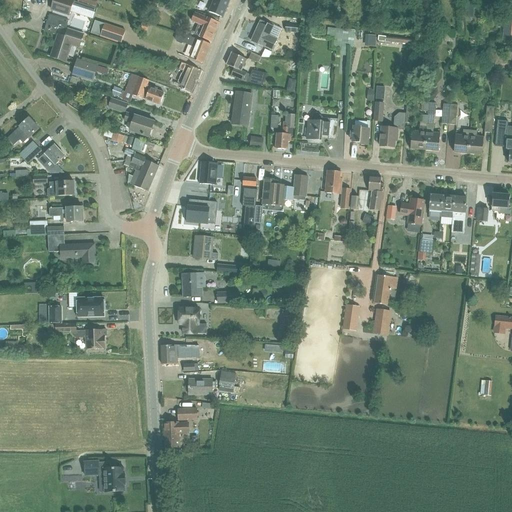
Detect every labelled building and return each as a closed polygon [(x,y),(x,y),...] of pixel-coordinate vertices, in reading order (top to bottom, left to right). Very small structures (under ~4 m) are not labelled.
[(95,8),(79,3),(69,0),(54,0),(51,10),(69,16),(72,6),(94,13),(95,8)] [(138,0),(138,3),(157,10),(160,0),(138,0)] [(213,0),(209,12),(222,18),(229,0),(213,0)] [(126,16),(127,10),(120,8),(118,14),(126,16)] [(192,22),(204,27),(200,37),(212,42),(220,24),(218,23),(220,20),(204,15),(203,17),(195,13),(192,22)] [(44,31),(56,35),(58,28),(66,30),(69,21),(49,15),(44,31)] [(95,21),(91,34),(99,36),(103,24),(95,21)] [(100,37),(121,44),(125,31),(105,24),(100,37)] [(141,24),(139,32),(147,34),(149,26),(141,24)] [(251,41),(269,49),(273,51),(278,40),(271,36),(274,27),(267,24),(266,27),(259,24),(251,41)] [(504,25),(503,34),(511,34),(511,26),(504,25)] [(66,62),(69,52),(72,45),(79,47),(84,34),(68,28),(64,38),(58,35),(51,57),(66,62)] [(346,39),(354,40),(355,29),(327,28),(326,35),(335,36),(335,45),(346,46),(346,39)] [(211,45),(179,33),(176,39),(177,39),(178,41),(182,43),(184,42),(190,44),(191,44),(195,46),(190,58),(189,58),(185,57),(185,56),(184,57),(185,57),(189,58),(203,64),(211,45)] [(367,35),(367,47),(376,47),(376,36),(367,35)] [(403,38),(379,37),(378,44),(390,45),(390,43),(403,44),(411,45),(412,40),(403,39),(403,38)] [(190,56),(193,46),(187,45),(184,55),(190,56)] [(263,51),(254,48),(252,53),(262,58),(271,58),(272,52),(263,51)] [(250,75),(248,74),(243,72),(248,60),(241,57),(232,53),(227,65),(234,69),(231,76),(240,80),(245,82),(246,83),(257,85),(262,73),(252,71),(249,77),(250,75)] [(261,58),(262,58),(252,53),(249,59),(258,63),(259,63),(262,65),(264,60),(261,58)] [(77,60),(72,75),(92,81),(97,66),(77,60)] [(125,63),(115,60),(113,69),(122,72),(125,63)] [(169,62),(166,70),(173,72),(175,65),(169,62)] [(179,88),(181,89),(190,93),(200,70),(182,63),(179,70),(185,73),(179,88)] [(107,70),(99,67),(98,74),(106,76),(107,70)] [(145,100),(151,102),(160,105),(164,94),(157,91),(157,89),(148,86),(150,81),(139,78),(132,96),(145,100)] [(286,92),(295,93),(298,81),(289,79),(286,92)] [(65,95),(68,90),(62,85),(58,90),(65,95)] [(113,86),(111,95),(120,96),(121,88),(113,86)] [(232,124),(248,127),(252,95),(236,93),(232,124)] [(104,99),(102,105),(107,107),(110,98),(106,97),(105,100),(104,99)] [(125,113),(128,105),(112,99),(109,108),(125,113)] [(384,103),(376,103),(375,121),(383,121),(384,103)] [(428,116),(425,151),(439,152),(439,142),(440,134),(433,133),(435,116),(435,113),(436,104),(429,103),(428,112),(428,116)] [(407,104),(406,114),(405,123),(413,124),(414,105),(407,104)] [(449,125),(451,105),(443,104),(442,124),(449,125)] [(451,105),(449,125),(456,126),(458,106),(451,105)] [(492,134),(494,108),(487,107),(485,133),(492,134)] [(405,130),(405,123),(406,114),(399,113),(394,118),(394,129),(382,128),(380,147),(394,148),(395,137),(397,137),(398,129),(405,130)] [(149,138),(154,123),(127,114),(125,121),(133,124),(130,131),(149,138)] [(277,134),(276,139),(275,149),(288,150),(288,142),(290,142),(291,135),(289,135),(289,129),(289,128),(296,128),(297,115),(286,115),(285,127),(283,127),(282,135),(277,134)] [(319,115),(318,117),(313,120),(313,121),(308,121),(308,128),(305,128),(304,136),(302,136),(302,137),(313,138),(312,141),(322,142),(322,136),(328,137),(328,140),(336,141),(338,120),(324,118),(321,116),(319,115)] [(411,150),(425,151),(428,116),(421,115),(420,126),(419,132),(412,132),(412,140),(411,150)] [(24,143),(32,136),(39,129),(29,118),(14,133),(8,139),(14,146),(21,139),(24,143)] [(353,133),(351,132),(351,140),(353,141),(352,142),(356,143),(356,145),(368,146),(369,136),(369,130),(361,129),(361,128),(354,127),(353,133)] [(507,130),(497,129),(495,147),(506,148),(506,139),(507,130)] [(454,153),(468,155),(470,131),(463,130),(463,136),(456,135),(455,143),(454,153)] [(477,132),(470,131),(468,155),(482,156),(483,146),(484,138),(477,137),(477,132)] [(127,137),(114,133),(111,141),(122,144),(123,141),(125,141),(127,137)] [(134,138),(131,149),(141,152),(145,141),(134,138)] [(263,139),(251,138),(250,148),(261,149),(263,139)] [(24,160),(38,146),(33,142),(25,149),(19,155),(24,160)] [(38,146),(24,160),(28,164),(42,151),(38,146)] [(49,171),(58,163),(65,156),(55,146),(39,160),(44,166),(44,165),(49,171)] [(124,166),(135,170),(141,172),(139,176),(136,175),(134,180),(132,179),(130,184),(148,192),(159,166),(146,161),(146,159),(129,151),(125,161),(126,161),(124,166)] [(200,183),(217,185),(218,163),(202,162),(200,183)] [(340,195),(342,180),(339,179),(340,173),(328,172),(326,193),(340,195)] [(34,185),(48,184),(47,175),(33,176),(34,185)] [(256,206),(254,223),(261,224),(263,210),(272,211),(273,205),(284,206),(284,201),(293,201),(293,200),(306,201),(307,185),(308,177),(295,176),(294,188),(286,187),(277,186),(274,186),(274,182),(265,181),(264,191),(263,205),(263,207),(256,206)] [(371,193),(370,210),(382,211),(383,193),(384,185),(381,184),(381,177),(370,176),(369,192),(371,193)] [(257,179),(243,178),(243,186),(256,187),(257,179)] [(50,183),(50,188),(47,190),(48,197),(74,196),(74,182),(50,183)] [(341,209),(349,210),(351,190),(343,189),(341,209)] [(243,225),(242,236),(252,237),(257,192),(245,191),(243,207),(245,208),(244,219),(248,220),(248,226),(243,225)] [(441,217),(443,196),(430,195),(429,211),(429,216),(441,217)] [(509,209),(509,206),(510,196),(493,195),(492,212),(498,213),(498,214),(511,215),(511,209),(509,209)] [(453,218),(454,197),(443,196),(441,217),(453,218)] [(465,214),(466,208),(467,198),(454,197),(453,218),(451,233),(464,234),(465,214)] [(410,205),(402,204),(400,215),(409,217),(408,224),(420,226),(424,202),(411,200),(410,205)] [(215,221),(217,205),(202,204),(201,210),(188,209),(186,225),(207,227),(207,220),(215,221)] [(397,207),(388,206),(386,218),(395,220),(397,207)] [(83,208),(72,208),(66,208),(50,209),(50,217),(61,217),(61,224),(70,223),(70,222),(83,222),(83,208)] [(481,210),(480,222),(488,223),(489,211),(481,210)] [(366,214),(362,223),(371,226),(375,218),(366,214)] [(32,222),(32,234),(45,235),(45,222),(32,222)] [(64,246),(64,236),(48,237),(48,240),(49,246),(49,252),(61,252),(62,258),(70,258),(70,256),(83,255),(83,264),(96,263),(95,244),(64,246)] [(193,258),(203,259),(218,260),(218,254),(212,253),(213,238),(205,238),(195,237),(193,258)] [(420,249),(419,252),(426,253),(433,254),(433,252),(434,241),(421,240),(420,249)] [(479,274),(481,255),(471,254),(470,273),(479,274)] [(217,265),(217,272),(233,273),(240,274),(241,274),(242,267),(217,265)] [(199,274),(193,275),(183,275),(184,297),(202,297),(202,288),(205,288),(204,275),(199,275),(199,274)] [(378,276),(374,303),(388,305),(389,297),(392,278),(378,276)] [(24,284),(25,294),(38,294),(37,283),(24,284)] [(238,293),(218,293),(218,303),(238,303),(238,293)] [(104,298),(77,299),(78,317),(104,317),(104,311),(106,309),(105,306),(104,304),(104,298)] [(62,306),(49,307),(49,305),(39,305),(39,324),(49,324),(63,324),(62,306)] [(349,306),(347,330),(359,332),(362,308),(349,306)] [(183,334),(193,334),(198,334),(207,333),(207,324),(200,324),(200,309),(179,309),(179,325),(183,325),(183,334)] [(296,311),(283,309),(282,315),(295,317),(296,311)] [(377,310),(374,334),(388,336),(391,312),(377,310)] [(509,317),(509,318),(496,317),(495,333),(504,334),(505,328),(511,328),(511,340),(511,352),(511,351),(511,318),(509,317)] [(106,330),(86,331),(76,331),(76,324),(56,325),(56,327),(52,327),(52,332),(56,332),(56,333),(72,332),(72,335),(76,338),(86,338),(87,350),(103,349),(105,349),(105,336),(107,336),(106,330)] [(295,331),(284,329),(283,337),(293,339),(295,331)] [(6,351),(18,352),(25,352),(26,346),(18,345),(18,342),(6,342),(6,351)] [(192,345),(161,346),(162,365),(178,364),(177,351),(183,351),(183,357),(193,357),(192,345)] [(222,371),(219,391),(239,394),(240,388),(234,387),(236,374),(222,371)] [(213,395),(213,389),(216,389),(216,382),(213,382),(213,380),(189,380),(189,395),(213,395)] [(482,381),(480,396),(491,397),(492,382),(482,381)] [(197,409),(178,410),(179,421),(197,420),(197,409)] [(179,433),(189,433),(189,424),(178,424),(178,423),(164,424),(165,448),(168,448),(169,451),(175,451),(175,447),(179,447),(179,433)] [(98,462),(84,463),(85,476),(99,475),(99,470),(98,463),(98,462)] [(115,462),(98,463),(99,470),(104,470),(105,493),(125,492),(124,485),(125,485),(125,474),(124,474),(124,468),(115,468),(115,462)]
